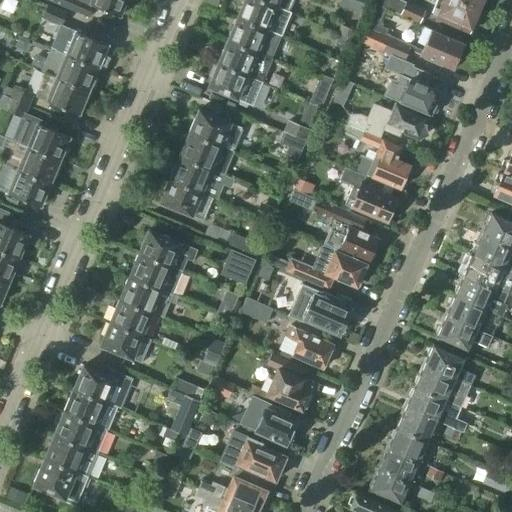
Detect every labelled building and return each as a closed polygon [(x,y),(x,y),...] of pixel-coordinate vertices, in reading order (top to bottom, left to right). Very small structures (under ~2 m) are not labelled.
[(126,0),(48,0),(89,17),(94,6),(119,17),(126,0)] [(257,0),(245,0),(237,19),(265,31),(280,38),(281,36),(282,36),(291,15),(275,7),(257,0)] [(257,0),(275,7),(291,15),(292,13),(288,12),(293,0),(257,0)] [(363,4),(354,0),(341,0),(339,6),(359,14),(363,4)] [(378,0),(375,7),(384,11),(384,10),(420,24),(426,10),(401,0),(378,0)] [(436,0),(430,16),(469,33),(479,11),(453,0),(436,0)] [(453,0),(479,11),(483,0),(453,0)] [(59,39),(55,50),(98,68),(108,46),(61,27),(67,13),(47,5),(41,19),(59,27),(55,37),(59,39)] [(409,50),(420,55),(419,56),(453,71),(464,45),(430,31),(422,50),(385,35),(388,29),(378,25),(384,11),(375,7),(360,44),(390,56),(390,57),(404,63),(404,62),(409,50)] [(237,19),(228,42),(255,54),(271,61),(272,59),(271,59),(280,38),(265,31),(237,19)] [(355,30),(343,24),(335,42),(347,47),(355,30)] [(45,46),(32,41),(28,51),(40,57),(45,46)] [(228,42),(218,64),(246,76),(262,84),(271,61),(255,54),(228,42)] [(41,71),(45,73),(89,92),(98,68),(55,50),(50,48),(41,71)] [(218,64),(208,89),(252,107),(262,84),(246,76),(218,64)] [(45,73),(35,97),(79,115),(89,92),(45,73)] [(320,109),(330,85),(319,80),(309,104),(320,109)] [(411,91),(406,89),(399,104),(429,117),(440,93),(415,82),(411,91)] [(0,86),(0,93),(9,97),(8,99),(28,107),(33,95),(13,88),(13,90),(1,85),(0,86)] [(8,101),(3,99),(0,107),(0,110),(23,120),(28,107),(8,99),(8,101)] [(382,130),(394,136),(397,130),(418,140),(424,126),(422,125),(425,120),(396,107),(392,115),(373,106),(368,117),(346,109),(341,123),(378,139),(382,130)] [(198,111),(188,135),(231,153),(241,130),(198,111)] [(19,128),(13,143),(14,143),(60,162),(70,138),(35,123),(36,122),(26,118),(22,129),(19,128)] [(282,132),(284,133),(283,135),(305,144),(311,131),(287,121),(282,132)] [(378,139),(341,123),(337,132),(360,141),(359,142),(377,150),(376,152),(369,149),(366,157),(361,154),(354,169),(367,175),(366,176),(399,190),(409,167),(396,161),(401,149),(378,139)] [(179,158),(222,176),(231,153),(188,135),(179,158)] [(289,148),(285,157),(298,162),(305,144),(283,135),(279,144),(289,148)] [(6,165),(0,162),(0,163),(51,185),(60,162),(14,143),(6,165)] [(511,151),(503,173),(511,176),(511,151)] [(222,176),(179,158),(169,181),(213,200),(213,199),(212,198),(222,176)] [(0,189),(6,192),(7,191),(42,206),(51,185),(0,163),(0,189)] [(383,185),(344,168),(339,180),(355,187),(347,206),(349,207),(385,222),(396,197),(381,191),(383,185)] [(279,171),(275,180),(287,185),(291,177),(279,171)] [(511,176),(503,173),(492,197),(511,205),(511,176)] [(159,205),(191,218),(192,217),(203,222),(213,200),(169,181),(159,205)] [(325,247),(335,251),(336,250),(367,264),(378,240),(361,232),(366,219),(308,195),(303,206),(312,210),(311,213),(333,222),(323,245),(325,246),(325,247)] [(511,246),(511,222),(491,213),(482,234),(511,246)] [(0,252),(18,260),(29,234),(0,222),(0,252)] [(265,247),(208,223),(203,235),(260,259),(265,247)] [(179,246),(147,233),(137,256),(180,275),(187,259),(193,262),(197,250),(180,243),(179,246)] [(511,273),(511,246),(482,234),(472,256),(511,273)] [(311,241),(301,263),(325,274),(325,275),(355,288),(365,266),(334,253),(335,251),(325,247),(311,241)] [(243,283),(253,260),(231,251),(222,274),(243,283)] [(0,279),(9,283),(18,260),(0,252),(0,279)] [(180,275),(137,256),(128,278),(177,299),(178,297),(172,294),(180,275)] [(288,261),(277,256),(273,266),(308,282),(313,271),(288,260),(288,261)] [(463,276),(511,297),(511,286),(509,286),(511,278),(511,273),(472,256),(465,273),(463,276)] [(454,298),(485,311),(485,310),(501,317),(507,305),(511,307),(511,297),(463,276),(454,298)] [(119,301),(151,314),(152,313),(163,318),(170,302),(175,304),(177,299),(128,278),(119,301)] [(0,279),(0,304),(9,283),(0,279)] [(304,320),(338,335),(349,311),(341,308),(344,302),(322,292),(321,293),(301,284),(287,316),(302,323),(304,320)] [(228,317),(239,294),(228,289),(217,313),(228,317)] [(264,305),(246,297),(241,309),(259,317),(264,305)] [(485,311),(454,298),(445,319),(491,339),(492,336),(477,330),(485,311)] [(109,324),(141,338),(151,314),(119,301),(109,324)] [(491,339),(445,319),(436,339),(467,353),(472,341),(487,348),(491,339)] [(109,324),(100,348),(140,364),(150,342),(141,338),(109,324)] [(289,325),(278,350),(321,369),(332,344),(289,325)] [(464,360),(433,346),(424,368),(470,388),(475,376),(460,369),(464,360)] [(250,391),(290,409),(291,405),(301,410),(308,393),(311,387),(300,382),(306,369),(271,354),(260,349),(256,357),(267,362),(266,365),(275,369),(265,392),(252,386),(250,391)] [(117,379),(83,365),(73,388),(107,403),(117,379)] [(461,409),(470,388),(424,368),(415,388),(461,409)] [(199,401),(204,389),(176,377),(170,391),(192,401),(193,398),(199,401)] [(207,390),(244,406),(249,394),(213,377),(207,390)] [(107,403),(73,388),(64,411),(107,430),(117,407),(107,403)] [(461,409),(415,388),(406,409),(461,433),(462,432),(463,433),(467,424),(456,419),(461,409)] [(167,400),(176,404),(166,428),(178,433),(192,401),(170,391),(167,400)] [(251,405),(242,426),(285,445),(295,423),(266,410),(266,409),(255,404),(251,405)] [(461,433),(406,409),(397,430),(427,443),(436,423),(446,427),(443,435),(458,441),(461,433)] [(107,430),(64,411),(53,435),(97,453),(107,430)] [(191,426),(180,451),(191,456),(202,431),(191,426)] [(166,428),(163,436),(175,442),(178,433),(166,428)] [(427,443),(397,430),(388,450),(419,464),(427,443)] [(233,445),(243,450),(236,464),(274,481),(284,457),(260,446),(261,445),(238,434),(233,445)] [(97,453),(53,435),(43,459),(87,477),(97,453)] [(379,471),(410,484),(419,464),(388,450),(379,471)] [(155,451),(152,459),(164,464),(167,456),(155,451)] [(32,486),(65,500),(66,497),(76,501),(87,477),(43,459),(32,486)] [(198,489),(190,485),(190,486),(247,511),(255,511),(265,492),(254,487),(259,478),(238,468),(233,478),(229,489),(213,482),(211,486),(201,482),(198,489)] [(511,476),(492,469),(486,485),(506,492),(511,476)] [(370,492),(401,505),(410,484),(379,471),(370,492)] [(145,473),(142,482),(154,487),(157,479),(145,473)] [(169,475),(164,489),(174,493),(179,479),(169,475)] [(79,500),(87,503),(96,479),(88,476),(79,500)] [(186,496),(193,499),(194,495),(204,500),(202,504),(219,511),(218,511),(247,511),(190,486),(186,496)] [(511,511),(511,491),(503,511),(511,511)] [(119,511),(143,511),(147,502),(127,493),(119,511)] [(398,511),(383,505),(357,494),(355,498),(351,496),(348,503),(352,505),(350,509),(356,511),(398,511)]
